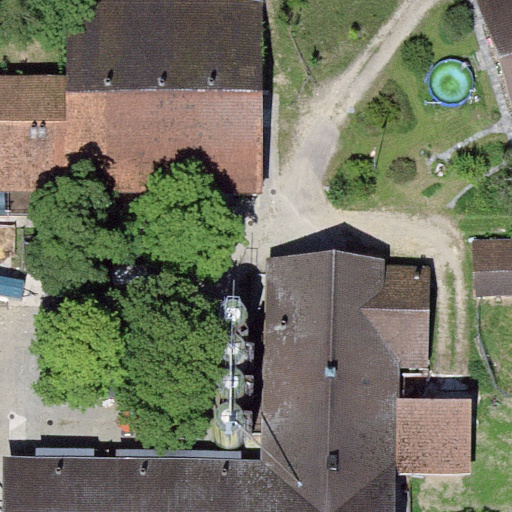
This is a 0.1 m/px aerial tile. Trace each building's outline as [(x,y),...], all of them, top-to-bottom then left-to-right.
[(511,1),(470,14),(511,157),(511,1)] [(262,18),(66,13),(61,195),(258,200),(262,18)] [(35,99),(0,98),(0,222),(35,223),(35,99)] [(511,295),(511,236),(481,237),(482,296),(511,295)] [(0,480),(0,511),(393,511),(390,281),(266,284),(269,476),(0,480)]
